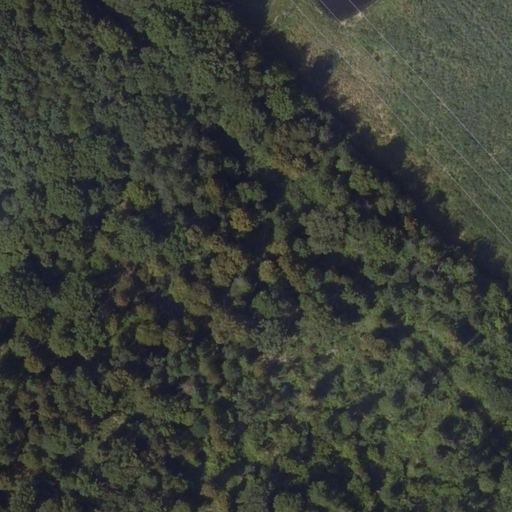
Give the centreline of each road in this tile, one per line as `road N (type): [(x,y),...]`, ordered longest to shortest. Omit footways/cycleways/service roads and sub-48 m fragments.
road 1 (track): [(511,446),(208,111)]
road 2 (track): [(208,111),(0,357)]
road 3 (track): [(208,111),(294,0)]
